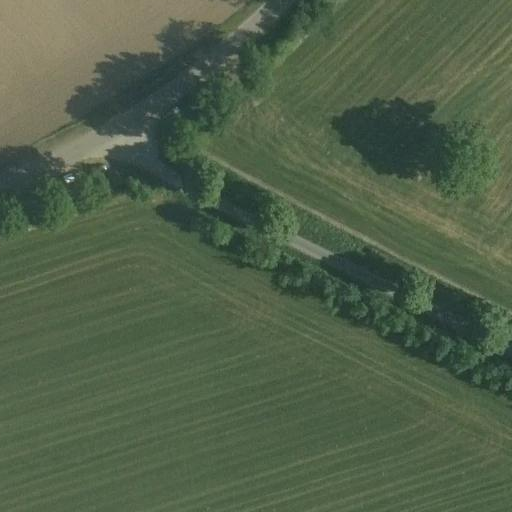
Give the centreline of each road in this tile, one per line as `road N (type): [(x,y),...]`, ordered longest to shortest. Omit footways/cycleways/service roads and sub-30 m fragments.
road 1 (unclassified): [(511,354),(186,188),(123,124)]
road 2 (unclassified): [(280,0),(227,51),(123,124)]
road 3 (unclassified): [(123,124),(0,177)]
